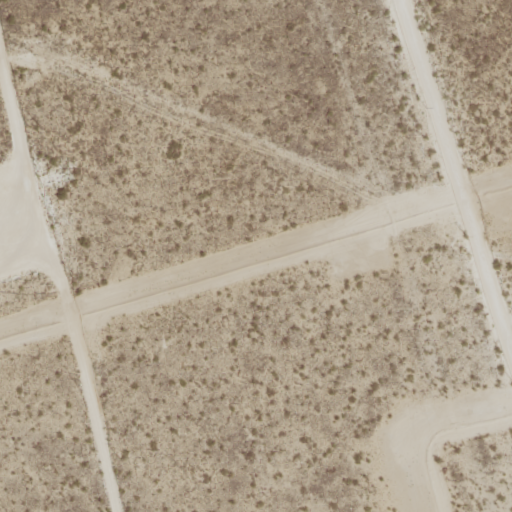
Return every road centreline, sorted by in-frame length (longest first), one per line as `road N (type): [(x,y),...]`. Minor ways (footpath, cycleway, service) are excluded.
road 1 (track): [(109,511),(0,57)]
road 2 (track): [(511,363),(409,47),(394,32),(386,0)]
